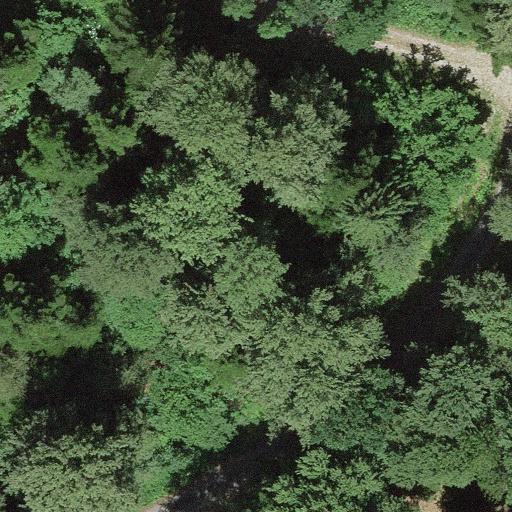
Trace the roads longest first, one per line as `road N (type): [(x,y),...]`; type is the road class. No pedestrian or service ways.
road 1 (track): [(161,511),(311,425),(378,375),(426,327),(511,196)]
road 2 (track): [(511,80),(456,53),(284,0)]
